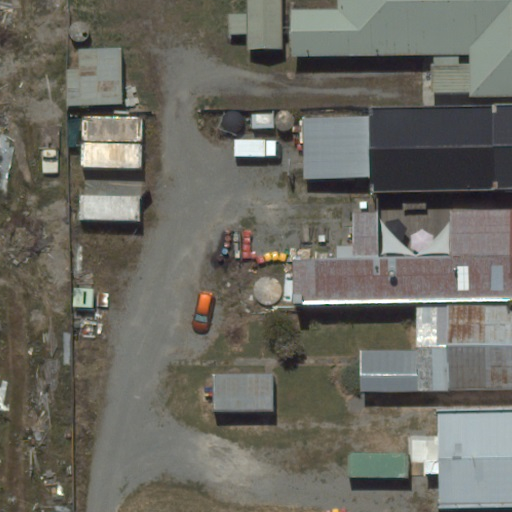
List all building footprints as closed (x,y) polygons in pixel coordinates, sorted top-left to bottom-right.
[(239,0),(203,0),(204,37),(240,36),(239,0)] [(511,0),(241,0),(242,43),(426,37),(428,84),(511,81),(511,0)] [(82,70),(64,70),(65,108),(120,107),(119,51),(82,51),(82,70)] [(511,96),(326,102),(329,183),(511,176),(511,96)] [(137,115),(73,118),(77,228),(141,226),(137,115)] [(511,192),(403,195),(405,252),(252,256),(253,294),(394,289),(511,285),(511,192)] [(511,371),(511,285),(394,289),(397,375),(511,371)] [(265,363),(207,366),(209,420),(268,418),(265,363)] [(511,386),(384,390),(388,497),(511,493),(511,386)] [(351,412),(290,413),(291,439),(351,439),(351,412)]
